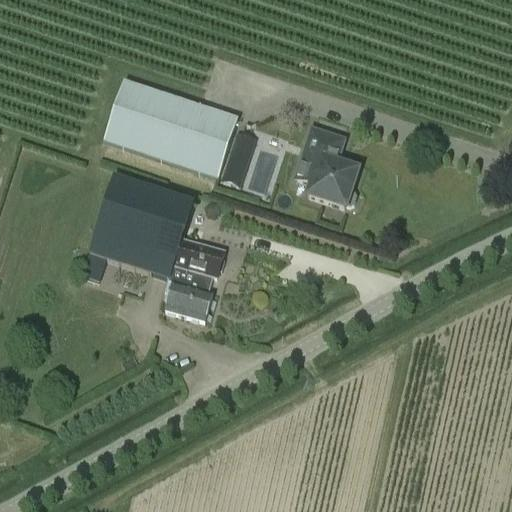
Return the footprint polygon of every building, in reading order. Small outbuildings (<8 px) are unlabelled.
[(218,185),(238,126),(123,88),(104,147),(218,185)] [(350,212),(354,210),(356,202),(354,197),(350,196),(356,176),(335,169),(342,147),(312,137),(296,185),(311,190),(308,201),(344,213),(346,210),(350,212)] [(222,186),(239,191),(247,167),(230,161),(222,186)] [(144,231),(155,195),(112,182),(88,261),(166,285),(163,296),(169,298),(164,316),(204,328),(213,299),(208,297),(191,292),(195,277),(175,271),(184,243),(144,231)] [(197,208),(155,195),(144,231),(184,243),(175,271),(195,277),(191,292),(208,297),(211,286),(216,287),(225,258),(185,246),(197,208)]
